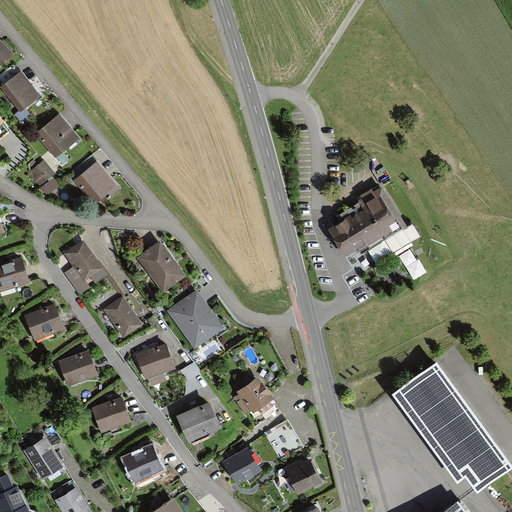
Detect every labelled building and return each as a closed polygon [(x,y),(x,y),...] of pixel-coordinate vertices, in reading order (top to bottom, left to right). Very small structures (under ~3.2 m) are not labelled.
[(0,36),(0,61),(0,62),(13,51),(0,36)] [(29,77),(21,67),(0,84),(0,85),(19,110),(24,106),(48,87),(36,72),(29,77)] [(19,110),(15,112),(22,122),(31,115),(24,106),(19,110)] [(82,138),(60,111),(35,131),(56,156),(69,145),(71,148),(82,138)] [(121,185),(93,153),(70,173),(95,202),(100,197),(102,200),(108,195),(106,193),(109,190),(111,193),(121,185)] [(55,171),(44,158),(29,171),(40,184),(55,171)] [(53,178),(42,186),(47,193),(58,184),(53,178)] [(361,195),(358,197),(359,199),(347,206),(350,211),(329,224),(338,239),(346,251),(356,245),(360,253),(406,223),(381,182),(373,187),(371,184),(360,192),(361,195)] [(414,222),(370,251),(379,264),(423,236),(414,222)] [(70,237),(75,244),(82,238),(77,232),(70,237)] [(104,264),(84,237),(82,238),(75,244),(64,252),(74,265),(83,280),(86,278),(90,275),(95,282),(107,273),(102,266),(104,264)] [(161,240),(137,258),(162,292),(187,275),(174,257),(161,240)] [(415,279),(427,271),(412,247),(400,255),(415,279)] [(22,255),(0,262),(0,289),(30,279),(22,255)] [(83,280),(74,265),(64,272),(79,293),(91,285),(86,278),(83,280)] [(198,288),(168,310),(195,349),(225,327),(217,316),(198,288)] [(143,324),(124,297),(104,311),(123,338),(143,324)] [(43,306),(25,313),(35,339),(66,327),(56,301),(43,306)] [(154,316),(148,320),(151,325),(157,321),(154,316)] [(156,347),(137,354),(147,379),(149,379),(152,386),(166,381),(163,373),(175,368),(166,343),(156,347)] [(89,347),(59,358),(69,384),(99,373),(89,347)] [(511,463),(511,458),(437,356),(390,389),(456,479),(465,472),(477,489),(511,463)] [(194,362),(179,372),(186,382),(201,373),(194,362)] [(275,397),(258,376),(238,391),(239,394),(233,398),(247,415),(252,411),(254,413),(258,410),(262,415),(274,406),(270,401),(275,397)] [(111,399),(93,406),(102,430),(133,418),(124,395),(111,399)] [(194,408),(178,416),(189,441),(191,440),(192,444),(209,436),(208,434),(221,428),(209,402),(194,408)] [(288,418),(265,432),(281,459),(304,445),(288,418)] [(44,435),(23,450),(41,478),(63,464),(55,451),(44,435)] [(153,443),(124,457),(135,480),(164,466),(153,443)] [(262,471),(247,446),(223,461),(238,485),(262,471)] [(301,458),(285,466),(298,492),(323,479),(311,456),(302,461),(301,458)] [(17,482),(14,483),(9,472),(0,476),(0,511),(35,511),(35,510),(32,511),(27,501),(25,501),(17,482)] [(94,511),(86,500),(77,484),(56,497),(65,511),(94,511)] [(185,511),(174,494),(144,511),(185,511)] [(467,511),(456,495),(433,511),(467,511)]
